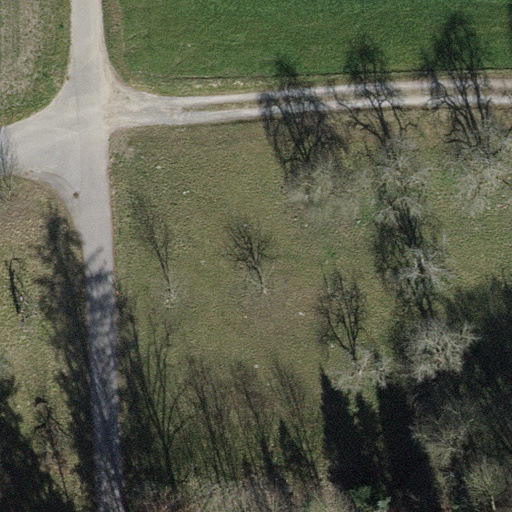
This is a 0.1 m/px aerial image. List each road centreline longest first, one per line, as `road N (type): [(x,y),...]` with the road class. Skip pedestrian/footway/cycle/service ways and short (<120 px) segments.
road 1 (track): [(511,92),(91,106)]
road 2 (residential): [(91,106),(109,511)]
